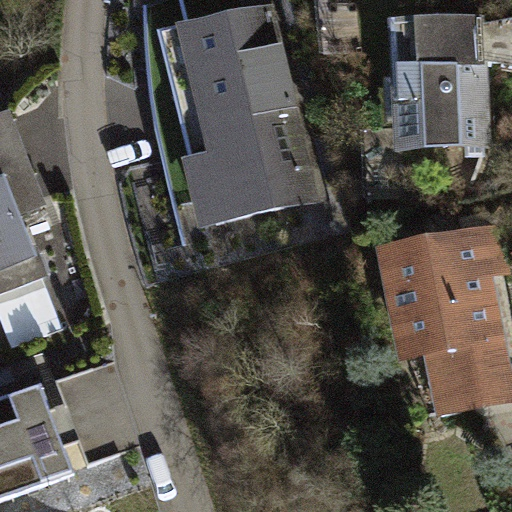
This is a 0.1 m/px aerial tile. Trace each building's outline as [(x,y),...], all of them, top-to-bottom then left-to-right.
[(274,9),(164,35),(209,226),(319,200),(274,9)] [(479,22),(396,26),(402,152),(485,149),(479,22)] [(0,295),(47,278),(36,249),(29,251),(4,185),(30,175),(8,118),(0,121),(0,295)] [(472,240),(390,256),(411,359),(432,354),(444,416),(478,409),(475,396),(511,388),(511,381),(503,336),(492,339),(472,240)] [(51,297),(12,303),(16,332),(56,326),(51,297)] [(40,390),(0,404),(0,504),(72,478),(40,390)]
